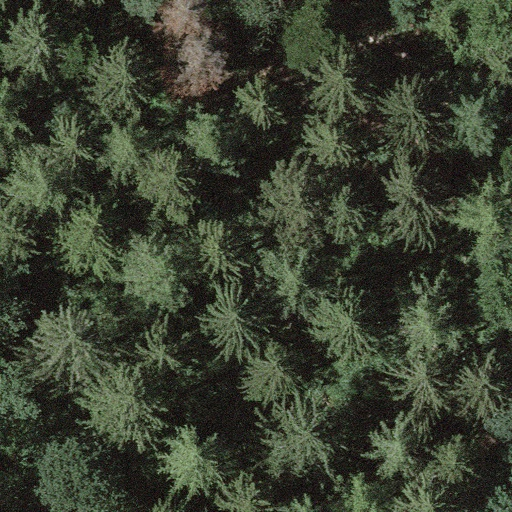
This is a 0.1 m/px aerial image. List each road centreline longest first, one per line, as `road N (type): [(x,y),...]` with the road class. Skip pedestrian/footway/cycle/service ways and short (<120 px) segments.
road 1 (track): [(282,0),(511,150)]
road 2 (track): [(113,511),(0,359)]
